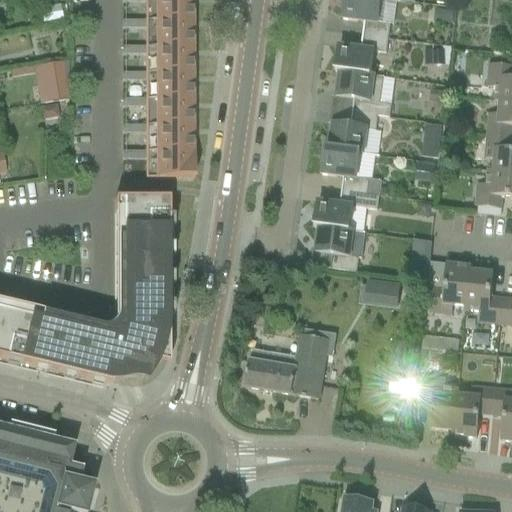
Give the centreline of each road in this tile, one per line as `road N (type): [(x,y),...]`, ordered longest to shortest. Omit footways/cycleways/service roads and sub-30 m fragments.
road 1 (tertiary): [(203,345),(254,16)]
road 2 (residential): [(312,27),(279,264)]
road 3 (tertiary): [(511,489),(307,459)]
